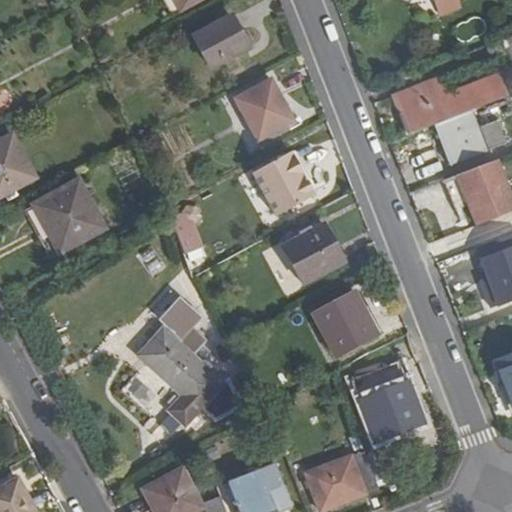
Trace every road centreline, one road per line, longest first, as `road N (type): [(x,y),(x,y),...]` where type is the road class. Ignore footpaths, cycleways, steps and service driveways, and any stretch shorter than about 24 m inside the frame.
road 1 (residential): [(304,0),(494,490)]
road 2 (residential): [(0,335),(99,511)]
